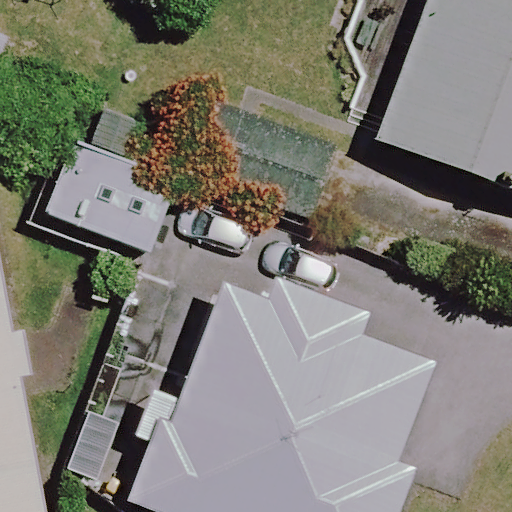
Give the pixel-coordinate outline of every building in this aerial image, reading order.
[(511,0),(434,0),(381,148),(511,194),(511,0)] [(350,140),(202,94),(176,179),(324,225),(350,140)] [(178,184),(74,142),(44,218),(147,259),(178,184)] [(0,511),(45,511),(0,267),(0,511)] [(360,320),(229,271),(139,511),(142,511),(397,511),(411,476),(392,469),(430,369),(353,340),(360,320)]
